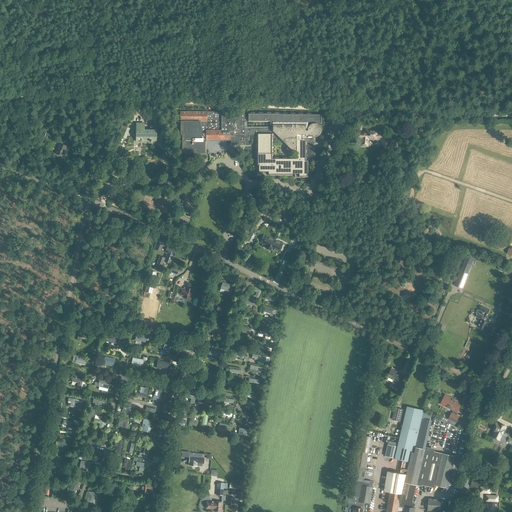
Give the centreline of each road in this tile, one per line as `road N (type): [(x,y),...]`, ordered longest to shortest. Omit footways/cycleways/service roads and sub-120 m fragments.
road 1 (track): [(511,113),(0,95)]
road 2 (unclassified): [(25,511),(88,200)]
road 3 (unclassified): [(511,400),(226,261)]
road 4 (residential): [(226,261),(226,222),(248,185),(269,181),(308,193),(345,107)]
road 5 (unclassified): [(226,261),(88,200)]
road 6 (track): [(300,17),(437,0)]
